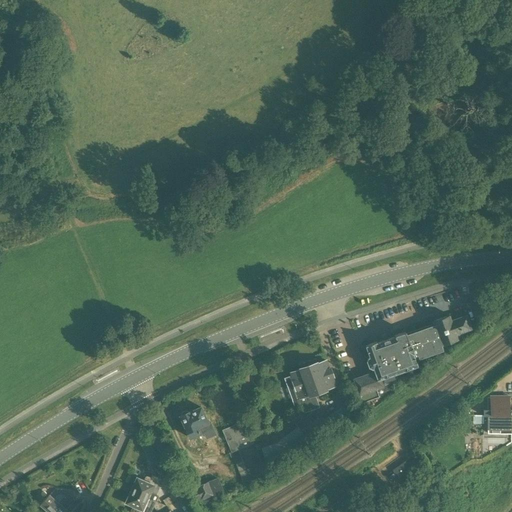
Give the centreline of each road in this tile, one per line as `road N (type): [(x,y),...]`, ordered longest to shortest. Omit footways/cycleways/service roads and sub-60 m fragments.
road 1 (secondary): [(138,376),(326,296),(443,264),(511,258)]
road 2 (secondary): [(0,458),(138,376)]
road 3 (unclassified): [(91,511),(138,402),(138,376)]
